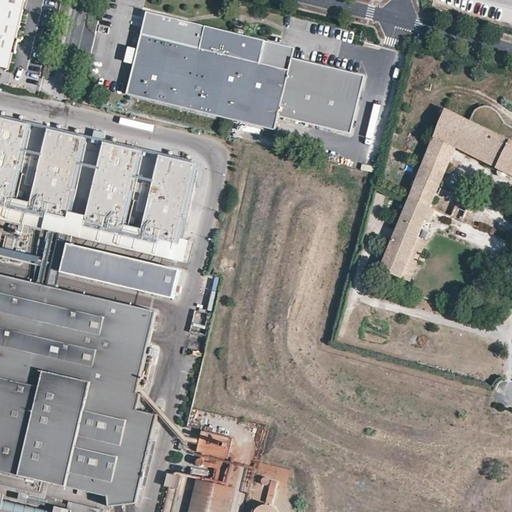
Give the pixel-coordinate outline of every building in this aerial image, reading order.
[(0,0),(0,66),(9,69),(25,0),(0,0)] [(137,47),(126,92),(274,128),(277,114),(350,132),(364,73),(291,56),(293,47),(146,12),(140,37),(137,47)] [(137,47),(140,37),(133,36),(131,45),(137,47)] [(511,142),(446,109),(409,199),(430,208),(456,147),(511,175),(511,142)] [(0,203),(11,206),(31,126),(0,118),(0,203)] [(67,220),(86,139),(48,130),(29,211),(67,220)] [(123,233),(142,152),(104,143),(85,224),(123,233)] [(179,246),(198,166),(159,157),(140,237),(179,246)] [(430,208),(409,199),(381,269),(402,277),(410,257),(413,249),(418,238),(425,220),(430,208)] [(123,233),(85,224),(67,220),(29,211),(11,206),(0,203),(0,218),(177,260),(181,247),(179,246),(140,237),(123,233)] [(430,222),(435,210),(430,208),(425,220),(430,222)] [(426,241),(418,238),(413,249),(422,252),(426,241)] [(172,299),(179,271),(47,239),(40,267),(172,299)] [(418,261),(410,257),(402,277),(410,281),(418,261)] [(366,283),(377,287),(378,283),(374,282),(377,274),(371,271),(366,283)] [(136,394),(155,313),(0,275),(0,471),(106,497),(107,507),(136,504),(157,416),(136,411),(140,395),(136,394)] [(487,282),(475,277),(470,292),(482,297),(487,282)] [(460,311),(463,312),(469,297),(465,293),(457,291),(451,293),(448,297),(448,304),(449,307),(455,311),(459,312),(460,311)] [(228,457),(231,436),(200,433),(197,454),(228,457)] [(177,489),(180,477),(167,474),(164,486),(177,489)] [(227,511),(234,488),(197,479),(189,511),(227,511)] [(56,511),(0,498),(0,511),(56,511)] [(75,511),(94,511),(95,509),(71,502),(69,510),(75,511)] [(255,511),(274,511),(269,503),(255,511)]
